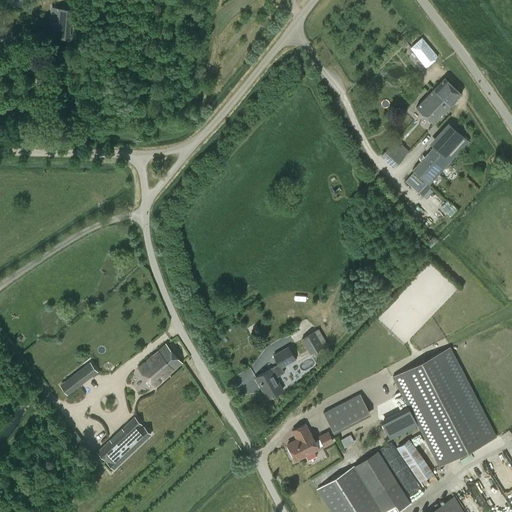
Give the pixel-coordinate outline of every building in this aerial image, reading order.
[(52,22),(51,32),(62,33),(70,33),(72,8),(53,7),(52,16),(58,17),(58,22),(52,22)] [(421,37),(409,47),(424,67),(437,57),(421,37)] [(444,77),(416,107),(433,123),(461,94),(444,77)] [(412,86),(404,95),(412,102),(420,93),(412,86)] [(413,171),(405,180),(418,192),(427,182),(429,184),(468,141),(447,122),(428,142),(433,146),(412,169),(413,171)] [(396,138),(381,154),(394,166),(409,150),(396,138)] [(451,215),(458,209),(448,199),(442,205),(451,215)] [(318,329),(301,339),(309,354),(327,344),(318,329)] [(164,343),(138,367),(154,387),(181,362),(164,343)] [(279,364),(255,377),(267,399),(282,390),(275,378),(284,372),(281,367),(294,359),(288,347),(273,355),(279,364)] [(450,347),(392,376),(438,466),(496,437),(450,347)] [(59,384),(67,395),(97,371),(89,361),(68,377),(59,384)] [(359,393),(322,412),(334,434),(370,415),(359,393)] [(134,417),(100,448),(117,466),(150,434),(134,417)] [(295,439),(286,443),(288,448),(287,449),(291,457),(293,456),(296,461),(319,449),(318,447),(323,445),(323,447),(333,442),(328,431),(318,436),(319,439),(314,441),(305,423),(291,430),(295,439)] [(344,447),(355,442),(352,434),(340,439),(344,447)] [(409,439),(396,448),(419,482),(433,473),(409,439)] [(389,451),(395,447),(392,442),(386,446),(389,451)] [(377,451),(317,489),(331,511),(381,511),(382,511),(390,507),(391,509),(404,508),(410,495),(402,485),(398,485),(377,451)] [(463,511),(453,496),(428,511),(463,511)]
